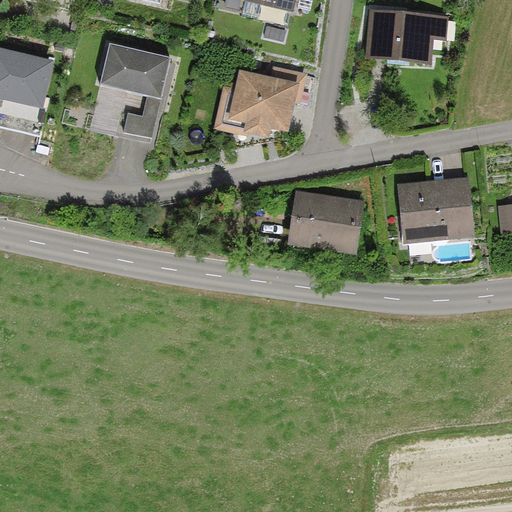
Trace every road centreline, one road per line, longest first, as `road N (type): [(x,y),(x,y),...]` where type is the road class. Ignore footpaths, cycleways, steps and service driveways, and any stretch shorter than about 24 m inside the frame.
road 1 (tertiary): [(511,295),(427,301),(175,270),(0,234)]
road 2 (residential): [(0,169),(87,194),(150,195),(319,163)]
road 3 (residential): [(319,163),(511,129)]
road 4 (residential): [(319,163),(342,0)]
